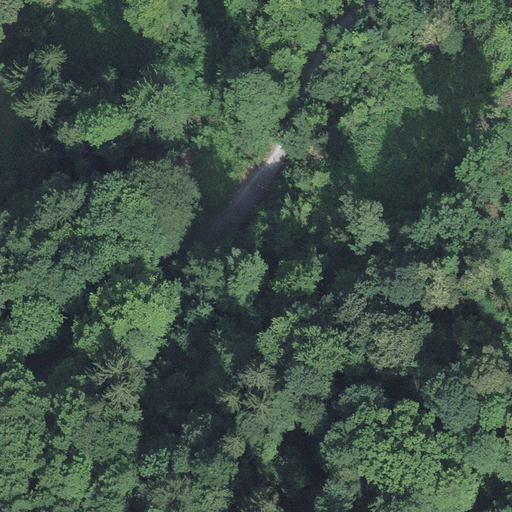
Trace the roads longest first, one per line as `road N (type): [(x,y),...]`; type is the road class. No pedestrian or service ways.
road 1 (track): [(0,386),(92,328),(240,201),(328,38),(392,0)]
road 2 (trunk): [(511,279),(97,511)]
